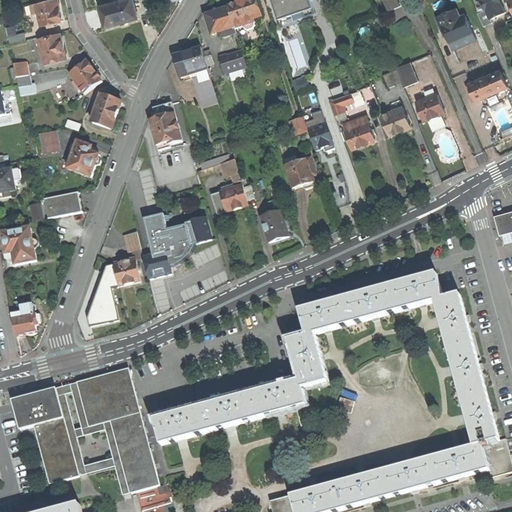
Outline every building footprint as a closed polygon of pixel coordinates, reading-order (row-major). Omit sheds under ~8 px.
[(58,0),(54,0),(38,4),(40,13),(43,26),(64,21),(61,10),(58,0)] [(101,7),(108,28),(121,24),(128,22),(132,21),(140,19),(134,0),(126,0),(121,2),(113,4),(101,7)] [(239,6),(229,9),(235,28),(236,30),(244,27),(255,23),(256,23),(256,20),(263,18),(257,0),(249,0),(250,0),(250,1),(248,1),(243,2),(239,4),(239,6)] [(317,14),(311,0),(273,0),(280,20),(304,12),(306,18),(317,14)] [(385,0),(389,9),(398,5),(396,0),(385,0)] [(478,13),(484,27),(493,23),(491,19),(506,12),(501,3),(502,3),(500,0),(480,0),(486,10),(478,13)] [(32,15),(40,13),(38,4),(30,6),(32,15)] [(457,8),(437,17),(442,28),(444,28),(447,35),(454,50),(477,40),(469,21),(461,17),(457,8)] [(235,28),(229,9),(219,13),(207,17),(213,35),(219,33),(235,28)] [(256,27),(255,23),(244,27),(246,30),(249,32),(254,30),(256,27)] [(7,29),(9,37),(16,35),(14,27),(7,29)] [(236,30),(235,28),(219,33),(221,38),(237,33),(236,30)] [(9,37),(11,43),(26,40),(25,33),(16,35),(9,37)] [(62,35),(40,40),(46,64),(68,59),(65,46),(62,35)] [(188,54),(176,57),(182,78),(191,75),(192,78),(194,77),(210,73),(207,64),(204,54),(203,49),(188,54)] [(211,52),(204,54),(207,64),(213,62),(211,52)] [(227,57),(225,58),(225,59),(221,61),(226,75),(231,73),(242,69),(248,68),(243,52),(227,57)] [(431,55),(416,60),(421,73),(436,68),(431,55)] [(89,63),(71,75),(86,95),(103,82),(96,72),(89,63)] [(403,82),(405,88),(419,82),(411,63),(397,68),(398,70),(403,82)] [(17,78),(18,78),(29,76),(27,64),(15,66),(15,69),(17,78)] [(245,77),(242,69),(231,73),(233,81),(245,77)] [(389,88),(403,82),(398,70),(384,75),(389,88)] [(471,85),(478,100),(478,101),(494,94),(509,88),(502,71),(471,85)] [(214,87),(210,73),(194,77),(201,101),(216,97),(212,87),(214,87)] [(18,78),(20,88),(32,86),(30,76),(29,76),(18,78)] [(306,77),(293,83),(298,95),(311,90),(306,77)] [(36,85),(32,86),(20,88),(21,96),(37,93),(36,85)] [(474,102),(478,100),(471,85),(468,87),(474,102)] [(330,101),(335,114),(346,110),(344,105),(344,104),(354,100),(351,93),(330,101)] [(418,103),(425,122),(435,118),(446,114),(439,95),(418,103)] [(93,123),(114,130),(119,117),(123,103),(103,96),(93,123)] [(391,104),(394,112),(404,108),(401,100),(391,104)] [(176,115),(173,103),(160,107),(154,109),(157,120),(176,115)] [(394,112),(383,116),(390,136),(402,132),(411,128),(404,108),(394,112)] [(307,123),(310,132),(328,126),(323,112),(314,115),(315,120),(307,123)] [(184,142),(176,115),(157,120),(152,121),(159,146),(171,143),(171,145),(184,142)] [(294,137),(308,132),(303,118),(289,123),(294,137)] [(356,128),(347,131),(354,149),(360,147),(361,148),(366,146),(370,144),(376,141),(368,119),(354,124),(356,128)] [(81,125),(69,121),(66,127),(79,131),(81,125)] [(310,132),(317,152),(322,150),(325,149),(327,153),(336,149),(328,126),(310,132)] [(40,135),(44,154),(60,151),(56,132),(40,135)] [(79,142),(69,170),(93,178),(95,171),(97,166),(98,167),(101,165),(102,162),(101,159),(100,158),(101,156),(92,153),(94,148),(79,142)] [(172,148),(171,145),(171,143),(159,146),(160,152),(172,148)] [(201,164),(203,171),(222,165),(229,163),(231,162),(229,155),(201,164)] [(286,162),(295,190),(300,188),(305,187),(306,190),(315,187),(314,184),(315,183),(313,176),(317,174),(312,159),(296,164),(294,159),(286,162)] [(236,161),(231,162),(229,163),(233,177),(235,184),(243,182),(236,161)] [(233,177),(229,163),(222,165),(224,171),(227,179),(233,177)] [(200,178),(224,171),(222,165),(203,171),(198,172),(200,178)] [(6,172),(0,173),(0,194),(4,194),(5,198),(11,197),(10,193),(17,192),(15,182),(22,181),(20,170),(6,172)] [(244,187),(223,193),(228,212),(238,210),(250,206),(248,201),(245,188),(244,187)] [(251,187),(245,188),(248,201),(255,199),(251,187)] [(47,200),(51,219),(83,213),(79,193),(47,200)] [(213,196),(219,215),(228,212),(223,193),(213,196)] [(271,202),(275,213),(286,210),(282,199),(271,202)] [(42,204),(31,206),(34,222),(45,220),(42,204)] [(263,219),(270,243),(281,240),(290,237),(282,213),(263,219)] [(501,238),(511,234),(511,214),(496,219),(501,238)] [(171,268),(177,267),(168,231),(169,231),(165,215),(145,220),(154,256),(167,252),(171,268)] [(187,224),(188,226),(193,246),(197,245),(205,243),(213,241),(207,218),(187,224)] [(196,248),(197,245),(193,246),(188,226),(169,231),(168,231),(177,267),(179,265),(183,263),(185,262),(188,259),(190,257),(192,255),(193,253),(195,251),(196,248)] [(31,229),(2,234),(5,247),(7,261),(15,259),(17,266),(38,262),(35,250),(36,249),(38,249),(39,247),(39,246),(39,245),(39,243),(38,242),(37,241),(36,241),(35,240),(34,240),(31,229)] [(132,251),(142,249),(138,233),(125,236),(129,252),(132,251)] [(144,260),(142,249),(132,251),(134,259),(136,258),(137,261),(144,260)] [(171,268),(167,252),(154,256),(145,258),(151,281),(162,278),(173,275),(171,268)] [(115,267),(120,287),(131,285),(142,282),(137,261),(136,258),(134,259),(130,260),(131,263),(115,267)] [(120,288),(120,287),(115,267),(109,268),(97,299),(90,320),(92,327),(120,321),(113,290),(120,288)] [(444,301),(437,275),(418,280),(398,285),(405,311),(422,307),(429,305),(437,303),(444,301)] [(373,292),(350,299),(357,324),(375,319),(381,318),(405,311),(398,285),(373,292)] [(461,296),(444,301),(437,303),(440,316),(443,326),(450,351),(474,345),(468,321),(461,296)] [(301,312),(308,337),(316,335),(327,332),(333,330),(357,324),(350,299),(326,305),(301,312)] [(12,317),(16,338),(27,336),(31,337),(33,336),(34,336),(36,335),(37,334),(38,334),(36,326),(39,326),(38,320),(37,315),(35,315),(33,306),(22,308),(23,315),(12,317)] [(297,365),(301,382),(303,390),(329,383),(323,360),(321,355),(316,335),(308,337),(291,342),(297,365)] [(481,369),(474,345),(450,351),(453,365),(456,374),(463,399),(487,393),(481,369)] [(79,384),(90,428),(112,422),(131,494),(161,486),(130,370),(79,384)] [(275,389),(254,395),(260,420),(276,415),(285,413),(308,407),(303,390),(301,382),(275,389)] [(131,494),(112,422),(90,428),(79,384),(58,389),(76,460),(81,477),(117,467),(124,496),(131,494)] [(23,399),(14,401),(21,431),(36,427),(51,485),(81,477),(76,460),(58,389),(42,394),(23,399)] [(494,417),(487,393),(463,399),(467,413),(469,423),(476,448),(484,446),(500,441),(494,417)] [(229,402),(204,408),(211,433),(228,428),(237,426),(260,420),(254,395),(229,402)] [(156,421),(163,446),(179,441),(188,439),(211,433),(204,408),(181,414),(156,421)] [(506,440),(500,441),(484,446),(491,471),(493,478),(511,472),(511,460),(511,458),(506,440)] [(468,477),(491,471),(484,446),(476,448),(464,451),(458,453),(437,458),(444,483),(468,477)] [(419,490),(444,483),(437,458),(416,464),(411,465),(389,471),(396,497),(419,490)] [(373,503),(396,497),(389,471),(368,477),(363,478),(342,484),(349,509),(373,503)] [(338,511),(349,509),(342,484),(320,490),(315,491),(294,497),(297,511),(338,511)] [(297,511),(294,497),(282,500),(272,503),(274,511),(297,511)]
